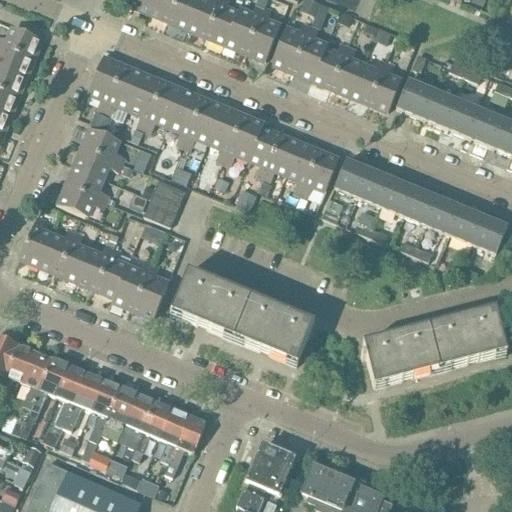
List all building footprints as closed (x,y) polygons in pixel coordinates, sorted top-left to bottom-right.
[(132,0),(129,9),(149,17),(155,0),(132,0)] [(155,0),(149,17),(168,25),(178,0),(155,0)] [(187,33),(201,0),(178,0),(168,25),(187,33)] [(213,0),(212,4),(202,0),(201,0),(187,33),(207,41),(223,0),(213,0)] [(231,1),(228,0),(223,0),(207,41),(226,49),(241,12),(239,11),(237,14),(227,10),(231,1)] [(241,12),(226,49),(245,57),(265,10),(268,1),(265,0),(258,0),(258,1),(252,16),(241,12)] [(304,1),(301,10),(299,14),(315,22),(321,8),(304,1)] [(266,65),(281,28),(268,22),(272,13),(265,10),(245,57),(266,65)] [(341,17),(337,26),(348,31),(352,21),(341,17)] [(286,30),(270,67),(290,76),(310,29),(303,26),(299,36),(286,30)] [(365,28),(362,36),(374,40),(377,32),(365,28)] [(310,84),(325,46),(315,42),(319,33),(310,29),(290,76),(310,84)] [(43,44),(9,31),(4,43),(0,40),(0,49),(35,64),(43,44)] [(378,33),(373,44),(386,50),(391,38),(378,33)] [(329,92),(347,49),(340,46),(336,56),(326,52),(328,47),(325,46),(310,84),(329,92)] [(35,64),(0,49),(0,71),(27,83),(35,64)] [(348,100),(362,67),(352,62),(355,53),(347,49),(329,92),(348,100)] [(417,59),(411,74),(420,77),(426,62),(417,59)] [(368,108),(385,65),(378,62),(374,71),(362,67),(348,100),(368,108)] [(101,64),(86,101),(99,106),(95,116),(90,128),(97,131),(121,72),(101,64)] [(388,116),(402,83),(389,78),(393,68),(385,65),(368,108),(388,116)] [(462,82),(466,74),(451,68),(448,76),(462,82)] [(27,83),(0,71),(0,93),(19,102),(27,83)] [(114,113),(126,118),(141,80),(121,72),(97,131),(105,134),(114,113)] [(466,74),(462,82),(477,88),(481,80),(466,74)] [(141,80),(126,118),(139,123),(135,133),(142,135),(161,88),(141,80)] [(407,83),(395,112),(419,122),(431,93),(407,83)] [(508,101),(511,93),(497,87),(493,95),(508,101)] [(161,88),(142,135),(150,139),(154,129),(165,134),(181,97),(161,88)] [(19,102),(0,93),(0,116),(11,121),(19,102)] [(431,93),(419,122),(442,132),(454,103),(431,93)] [(181,97),(165,134),(179,139),(175,149),(181,152),(200,105),(181,97)] [(454,103),(442,132),(465,141),(477,112),(454,103)] [(200,105),(181,152),(190,155),(194,146),(205,150),(220,113),(200,105)] [(477,112),(465,141),(488,151),(500,122),(477,112)] [(220,113),(205,150),(219,156),(215,165),(220,168),(240,121),(220,113)] [(11,121),(0,116),(0,138),(4,140),(11,121)] [(240,121),(220,168),(230,172),(234,162),(244,166),(259,129),(240,121)] [(511,126),(500,122),(488,151),(511,160),(511,156),(511,126)] [(259,129),(244,166),(258,172),(254,182),(260,184),(277,141),(261,134),(263,130),(259,129)] [(121,145),(87,132),(79,151),(122,169),(125,161),(116,158),(121,145)] [(135,133),(129,145),(138,148),(143,136),(135,133)] [(277,141),(260,184),(262,185),(270,188),(274,179),(283,183),(297,149),(277,141)] [(297,149),(283,183),(296,188),(292,197),(299,200),(317,157),(297,149)] [(122,169),(79,151),(71,170),(105,184),(110,173),(119,176),(122,169)] [(323,199),(337,166),(317,157),(299,200),(307,204),(311,194),(323,199)] [(137,164),(133,173),(142,176),(146,167),(137,164)] [(345,164),(333,194),(356,203),(369,174),(345,164)] [(105,184),(71,170),(64,189),(106,207),(109,199),(100,195),(105,184)] [(132,173),(124,170),(121,178),(129,181),(132,173)] [(379,213),(391,183),(369,174),(356,203),(379,213)] [(183,179),(174,175),(171,182),(185,188),(188,181),(183,179)] [(218,182),(213,192),(223,196),(228,186),(218,182)] [(402,222),(414,193),(391,183),(379,213),(402,222)] [(142,221),(170,232),(185,196),(157,185),(154,193),(150,203),(142,221)] [(270,188),(262,185),(258,196),(266,200),(271,189),(270,188)] [(55,209),(89,223),(94,210),(103,214),(106,207),(64,189),(55,209)] [(150,203),(154,193),(145,189),(141,199),(150,203)] [(425,232),(437,202),(414,193),(402,222),(425,232)] [(241,194),(235,210),(250,215),(256,199),(241,194)] [(147,203),(133,197),(128,210),(142,215),(147,203)] [(292,198),(290,204),(297,207),(300,201),(292,198)] [(296,211),(302,214),(306,204),(300,201),(296,211)] [(448,241),(460,212),(437,202),(425,232),(448,241)] [(471,250),(483,221),(460,212),(448,241),(471,250)] [(324,214),(321,222),(336,228),(339,220),(324,214)] [(356,227),(371,233),(375,224),(360,218),(356,227)] [(36,219),(19,262),(38,270),(52,237),(41,232),(45,223),(36,219)] [(483,221),(471,250),(495,260),(507,231),(483,221)] [(356,227),(353,236),(368,242),(371,233),(356,227)] [(52,237),(38,270),(57,278),(75,235),(68,232),(64,242),(52,237)] [(149,244),(158,248),(163,236),(154,232),(149,244)] [(382,247),(386,239),(371,233),(368,242),(382,247)] [(75,235),(57,278),(77,286),(90,253),(79,248),(83,238),(75,235)] [(413,260),(417,252),(402,246),(399,254),(413,260)] [(96,294),(114,251),(107,248),(105,247),(101,257),(90,253),(77,286),(96,294)] [(114,306),(129,268),(117,263),(121,254),(114,251),(96,294),(113,301),(111,305),(114,306)] [(417,252),(413,260),(428,266),(431,258),(417,252)] [(129,268),(114,306),(133,314),(152,267),(144,264),(140,273),(129,268)] [(448,265),(445,273),(459,279),(463,271),(448,265)] [(167,289),(169,285),(156,279),(159,270),(152,267),(133,314),(153,322),(167,289)] [(474,285),(477,277),(463,271),(459,279),(474,285)] [(233,344),(250,302),(186,276),(169,318),(233,344)] [(296,370),(313,328),(250,302),(233,344),(296,370)] [(428,330),(439,374),(506,357),(495,313),(428,330)] [(439,374),(428,330),(362,347),(373,391),(439,374)] [(0,386),(16,348),(0,340),(0,386)] [(21,388),(35,356),(16,348),(0,386),(0,399),(5,402),(13,385),(21,388)] [(52,363),(35,356),(21,388),(29,391),(16,423),(10,437),(19,441),(20,440),(52,363)] [(20,440),(26,443),(33,426),(34,427),(38,417),(39,418),(43,408),(47,399),(55,402),(56,402),(69,370),(52,363),(20,440)] [(64,406),(54,429),(62,433),(86,377),(69,370),(56,402),(64,406)] [(62,433),(64,433),(71,436),(80,413),(90,416),(103,384),(88,378),(86,377),(62,433)] [(90,416),(91,417),(98,420),(88,444),(87,444),(86,447),(80,463),(84,465),(89,466),(94,455),(94,453),(100,439),(120,391),(104,385),(103,384),(90,416)] [(100,439),(109,443),(110,439),(119,442),(137,398),(120,391),(100,439)] [(137,398),(119,442),(127,446),(125,450),(134,453),(154,405),(137,398)] [(149,441),(160,445),(173,413),(156,406),(154,405),(134,453),(130,463),(139,467),(149,441)] [(188,420),(173,413),(160,445),(166,448),(159,465),(168,468),(188,420)] [(192,460),(193,458),(206,428),(206,427),(190,420),(188,420),(168,468),(163,479),(172,483),(172,482),(176,471),(177,472),(181,463),(184,456),(192,460)] [(48,433),(42,446),(54,451),(60,438),(52,434),(48,433)] [(64,441),(59,454),(71,459),(76,446),(64,441)] [(243,495),(235,511),(259,511),(263,503),(261,502),(264,494),(278,499),(293,463),(261,449),(246,486),(248,487),(245,496),(243,495)] [(0,461),(5,464),(9,456),(0,451),(0,461)] [(31,477),(33,471),(40,456),(30,452),(24,467),(26,468),(23,473),(31,477)] [(94,455),(89,466),(88,468),(104,476),(110,462),(94,455)] [(46,468),(27,511),(138,511),(140,509),(46,468)] [(24,493),(31,477),(23,473),(20,471),(16,480),(12,487),(24,493)] [(382,499),(351,486),(312,471),(301,498),(308,501),(307,505),(317,509),(315,511),(390,511),(392,507),(380,503),(382,499)] [(122,483),(121,487),(136,494),(140,484),(125,478),(122,483)] [(145,484),(140,495),(151,499),(156,488),(145,484)] [(6,491),(0,502),(14,509),(19,498),(6,491)]
